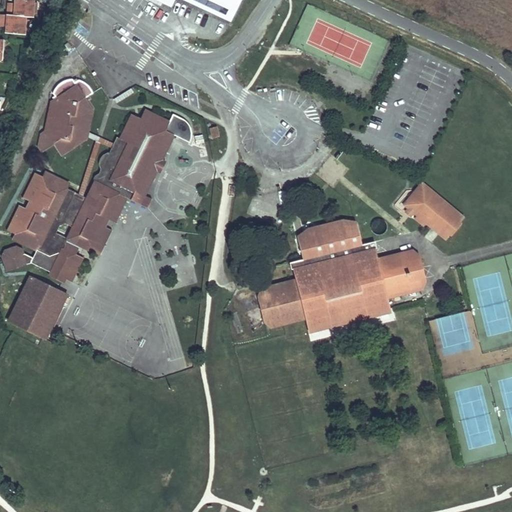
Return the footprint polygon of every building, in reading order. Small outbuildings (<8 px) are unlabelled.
[(0,13),(0,22),(5,22),(4,26),(4,32),(24,34),(24,31),(25,21),(26,16),(32,16),(32,12),(33,3),(33,0),(13,0),(13,3),(13,7),(6,7),(6,14),(0,13)] [(240,0),(157,0),(171,6),(174,0),(189,0),(231,19),(240,0)] [(80,90),(76,85),(73,86),(70,86),(67,86),(64,88),(61,89),(58,90),(56,91),(53,93),(55,96),(52,98),(54,100),(52,101),(46,129),(41,132),(38,145),(42,151),(54,143),(62,154),(88,137),(88,131),(93,110),(86,99),(94,94),(92,92),(83,87),(80,90)] [(131,87),(114,98),(117,102),(134,92),(131,87)] [(169,122),(144,110),(140,118),(131,113),(119,137),(111,153),(108,151),(107,152),(103,155),(100,158),(99,161),(99,166),(100,169),(100,172),(98,174),(96,176),(95,178),(95,180),(86,198),(84,203),(72,197),(75,192),(67,188),(69,184),(46,172),(45,176),(36,172),(23,198),(29,201),(26,208),(20,205),(8,230),(14,233),(11,239),(36,251),(30,262),(19,256),(18,253),(13,250),(2,254),(0,256),(0,261),(4,274),(27,266),(31,268),(29,272),(26,270),(17,288),(30,294),(43,268),(50,272),(49,275),(62,282),(64,278),(70,281),(82,257),(77,254),(78,250),(64,243),(66,238),(56,233),(60,224),(66,222),(72,226),(77,217),(80,219),(87,217),(92,220),(97,218),(106,223),(109,218),(114,221),(126,197),(147,208),(151,199),(144,195),(155,171),(151,169),(156,157),(162,159),(174,134),(190,142),(191,139),(192,135),(191,131),(190,127),(188,124),(185,121),(181,118),(172,114),(169,122)] [(219,136),(217,127),(210,128),(212,138),(219,136)] [(112,142),(88,131),(88,137),(95,141),(100,143),(110,147),(112,142)] [(203,133),(193,135),(195,143),(204,141),(203,133)] [(119,137),(115,136),(112,142),(110,147),(108,151),(111,153),(119,137)] [(100,143),(95,141),(78,194),(83,197),(100,143)] [(162,159),(156,157),(151,169),(155,171),(161,174),(167,162),(162,159)] [(404,203),(404,204),(417,214),(414,216),(424,224),(426,221),(446,237),(463,216),(442,199),(440,202),(432,196),(434,193),(421,182),(404,203)] [(78,194),(75,192),(72,197),(84,203),(86,198),(83,197),(78,194)] [(442,199),(434,193),(432,196),(440,202),(442,199)] [(80,219),(77,217),(72,226),(66,238),(64,243),(78,250),(81,245),(98,254),(110,229),(105,226),(106,223),(97,218),(92,220),(87,217),(80,219)] [(304,236),(297,238),(302,259),(290,262),(295,280),(260,289),(262,297),(257,298),(261,319),(267,317),(269,325),(304,316),(307,329),(390,308),(387,294),(421,286),(420,279),(425,277),(420,257),(415,259),(413,251),(378,259),(373,241),(362,244),(356,223),(349,225),(349,223),(343,221),(307,230),(303,234),(304,236)]
